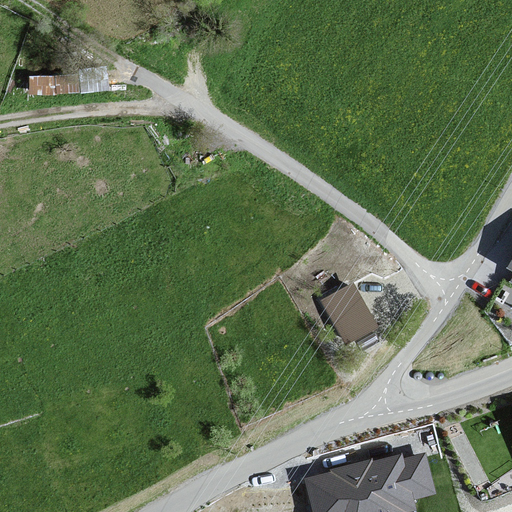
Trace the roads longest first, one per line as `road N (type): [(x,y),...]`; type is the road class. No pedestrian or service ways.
road 1 (residential): [(511,195),(418,353),(375,392),(364,420)]
road 2 (residential): [(364,420),(321,432),(167,511)]
road 3 (track): [(0,122),(191,102)]
road 4 (track): [(34,0),(191,102)]
road 5 (residential): [(511,376),(364,420)]
